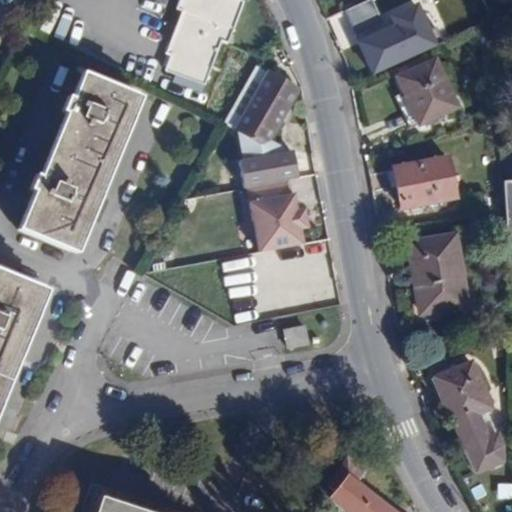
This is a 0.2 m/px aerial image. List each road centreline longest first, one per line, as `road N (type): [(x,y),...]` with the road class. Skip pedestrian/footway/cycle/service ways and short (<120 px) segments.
road 1 (residential): [(10,511),(59,426),(376,365)]
road 2 (tertiary): [(376,365),(347,146),(293,0)]
road 3 (unknown): [(100,297),(168,338),(202,348),(274,340)]
road 4 (tertiary): [(438,511),(396,429),(376,365)]
